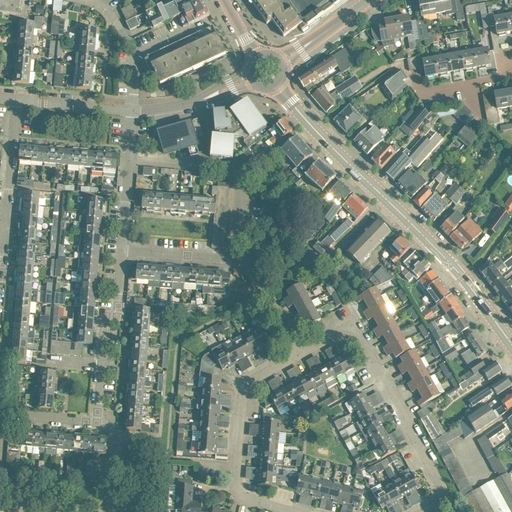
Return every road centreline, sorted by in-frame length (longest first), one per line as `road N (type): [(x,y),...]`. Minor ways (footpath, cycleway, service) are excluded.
road 1 (tertiary): [(511,345),(442,255),(275,85)]
road 2 (residential): [(296,355),(353,325),(441,489),(437,505),(424,511)]
road 3 (residential): [(97,423),(121,250)]
road 4 (residential): [(289,511),(236,492),(242,390),(250,381)]
road 5 (residential): [(0,261),(16,100)]
road 6 (residential): [(121,250),(244,260)]
